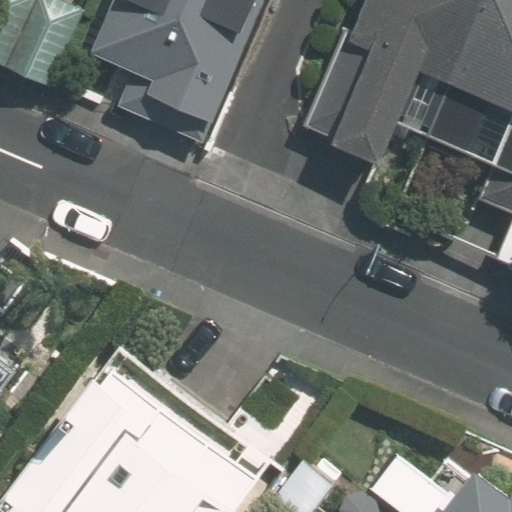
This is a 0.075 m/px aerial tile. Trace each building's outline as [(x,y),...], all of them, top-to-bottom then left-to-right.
[(0,0),(0,53),(60,79),(93,3),(86,0),(0,0)] [(117,0),(95,55),(141,75),(132,96),(138,97),(133,110),(199,138),(204,125),(213,130),(267,0),(117,0)] [(431,131),(486,0),(372,0),(321,121),(339,130),(336,138),(382,156),(399,117),(431,131)] [(511,0),(486,0),(431,131),(495,157),(482,188),(511,200),(511,209),(495,249),(511,255),(511,0)] [(0,299),(4,303),(23,279),(0,261),(0,396),(14,378),(9,374),(25,353),(0,334),(0,299)] [(277,439),(183,369),(172,382),(155,405),(114,373),(71,430),(58,420),(34,452),(47,462),(10,511),(228,511),(270,456),(267,453),(277,439)] [(323,511),(347,484),(309,452),(274,495),(294,511),(323,511)] [(511,511),(511,479),(487,460),(447,511),(511,511)]
